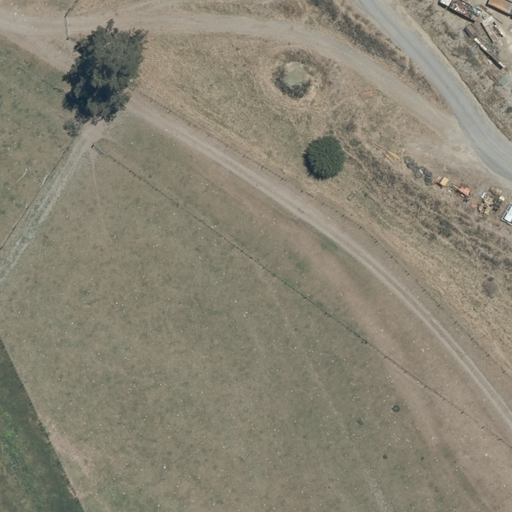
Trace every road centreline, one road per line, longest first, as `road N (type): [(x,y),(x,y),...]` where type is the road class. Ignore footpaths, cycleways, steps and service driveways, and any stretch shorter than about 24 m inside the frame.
road 1 (track): [(511,474),(425,343),(330,240),(0,48)]
road 2 (track): [(511,167),(276,28),(158,12),(0,21)]
